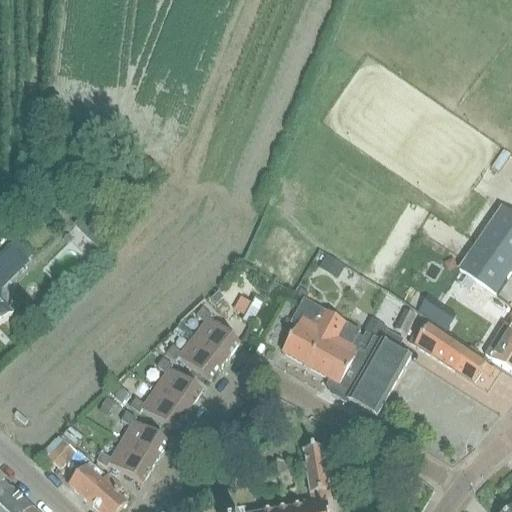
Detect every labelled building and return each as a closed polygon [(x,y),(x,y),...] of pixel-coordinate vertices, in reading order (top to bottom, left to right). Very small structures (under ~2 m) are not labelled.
[(507,181),(511,171),(511,159),(502,154),(491,172),(507,181)] [(460,273),(482,288),(497,298),(511,275),(511,217),(503,211),(460,273)] [(87,215),(76,227),(82,233),(93,220),(87,215)] [(146,227),(118,266),(128,273),(142,253),(151,260),(167,237),(158,230),(155,234),(146,227)] [(0,304),(0,291),(10,281),(26,265),(9,248),(0,257),(0,272),(1,273),(0,273),(0,329),(13,317),(0,304)] [(327,258),(319,271),(336,282),(345,270),(327,258)] [(511,313),(511,309),(482,288),(471,303),(504,325),(511,313)] [(298,290),(295,296),(306,302),(309,296),(298,290)] [(212,302),(216,307),(217,307),(224,300),(219,295),(212,302)] [(241,316),(247,301),(236,296),(229,310),(241,316)] [(457,319),(428,299),(418,314),(447,334),(457,319)] [(252,328),(264,306),(255,301),(243,323),(252,328)] [(384,345),(383,346),(366,336),(364,341),(359,339),(361,334),(304,302),(291,326),(298,330),(283,356),(331,383),(329,386),(333,395),(332,395),(333,399),(349,408),(350,405),(377,420),(411,362),(390,349),(384,345)] [(406,339),(418,316),(407,310),(394,333),(406,339)] [(194,341),(225,366),(240,347),(210,322),(213,319),(203,312),(197,320),(206,327),(194,341)] [(31,364),(49,384),(92,343),(98,337),(80,317),(31,364)] [(371,321),(364,334),(379,342),(386,330),(371,321)] [(511,330),(505,326),(485,358),(493,363),(511,375),(511,330)] [(447,371),(460,351),(429,330),(424,339),(417,335),(410,347),(447,371)] [(384,345),(390,349),(399,354),(404,343),(386,334),(381,344),(383,346),(384,345)] [(210,385),(225,366),(194,341),(183,356),(174,349),(167,357),(177,364),(179,361),(210,385)] [(40,392),(58,412),(110,363),(92,343),(49,384),(40,392)] [(447,371),(474,388),(482,375),(490,381),(495,374),(460,351),(447,371)] [(156,393),(189,415),(203,395),(171,372),(173,369),(164,362),(158,370),(167,377),(156,393)] [(120,390),(114,399),(123,406),(130,397),(120,390)] [(175,435),(189,415),(156,393),(146,408),(136,402),(130,410),(140,417),(143,413),(175,435)] [(106,402),(100,415),(108,419),(114,405),(106,402)] [(122,446),(156,466),(169,445),(135,425),(137,421),(127,415),(122,424),(132,430),(122,446)] [(71,431),(62,440),(73,450),(81,440),(71,431)] [(61,472),(76,455),(64,445),(49,461),(61,472)] [(143,487),(156,466),(122,446),(112,462),(103,456),(97,465),(107,471),(110,467),(143,487)] [(333,511),(324,450),(317,451),(310,452),(310,453),(304,454),(312,505),(304,507),(305,510),(294,511),(291,511),(291,510),(289,510),(289,511),(333,511)] [(123,511),(128,506),(117,497),(122,491),(108,478),(103,484),(87,470),(70,489),(95,511),(123,511)] [(0,504),(12,492),(0,479),(0,504)] [(0,511),(32,511),(33,511),(12,492),(0,504),(0,511)]
